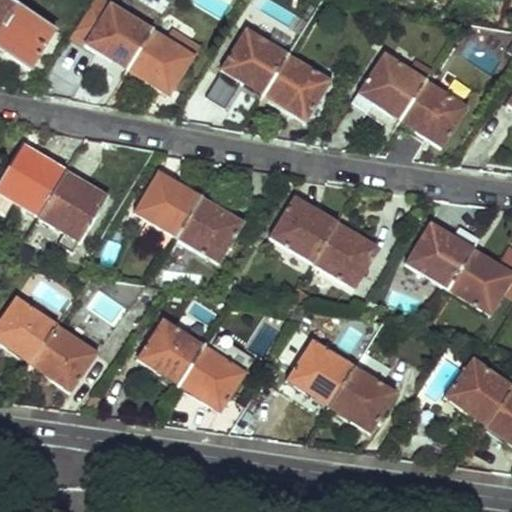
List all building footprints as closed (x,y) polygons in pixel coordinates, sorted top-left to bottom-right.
[(0,0),(0,32),(16,7),(4,0),(0,0)] [(152,31),(102,0),(93,0),(69,40),(125,75),(152,31)] [(56,32),(16,7),(0,32),(0,55),(30,74),(56,32)] [(165,39),(152,31),(125,75),(168,101),(201,48),(171,30),(165,39)] [(289,57),(245,30),(218,73),(262,100),(289,57)] [(408,71),(384,54),(356,96),(399,124),(427,82),(433,73),(415,61),(408,71)] [(332,84),(289,57),(262,100),(305,127),(332,84)] [(469,111),(427,82),(399,124),(441,153),(469,111)] [(511,93),(503,107),(511,113),(511,93)] [(63,175),(21,148),(0,181),(0,212),(3,214),(10,204),(34,220),(63,175)] [(105,202),(63,175),(34,220),(59,236),(54,246),(68,255),(75,245),(77,247),(105,202)] [(197,200),(157,175),(132,213),(172,240),(197,200)] [(292,198),(268,239),(353,292),(378,251),(292,198)] [(240,226),(197,200),(172,240),(214,267),(240,226)] [(453,239),(430,225),(404,267),(447,294),(473,251),(479,242),(459,230),(453,239)] [(264,235),(256,230),(248,243),(256,248),(264,235)] [(498,265),(473,251),(447,294),(491,320),(504,297),(511,302),(511,249),(509,247),(498,265)] [(30,256),(17,248),(6,267),(21,270),(30,256)] [(305,298),(294,291),(282,309),(297,311),(305,298)] [(54,327),(13,298),(0,318),(0,347),(28,366),(54,327)] [(381,309),(367,302),(360,315),(375,322),(381,309)] [(204,351),(164,322),(136,361),(177,390),(204,351)] [(69,393),(94,355),(54,327),(28,366),(69,393)] [(388,350),(370,339),(362,352),(380,363),(388,350)] [(352,368),(312,343),(286,384),(327,410),(352,368)] [(246,381),(204,351),(177,390),(218,420),(246,381)] [(380,363),(362,352),(352,368),(327,410),(369,437),(396,395),(381,387),(391,370),(380,363)] [(511,392),(511,389),(474,361),(445,401),(484,431),(511,392)] [(511,392),(484,431),(511,451),(511,392)]
